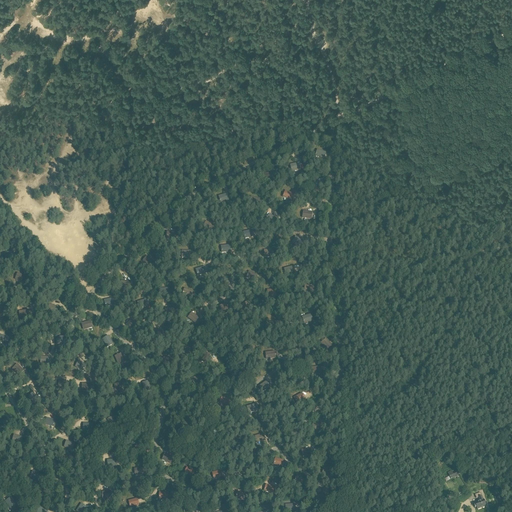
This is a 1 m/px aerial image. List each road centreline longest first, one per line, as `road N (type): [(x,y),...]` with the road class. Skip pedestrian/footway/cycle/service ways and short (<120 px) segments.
road 1 (track): [(339,117),(511,31)]
road 2 (track): [(511,432),(430,453),(341,495)]
road 3 (track): [(344,377),(445,258)]
road 4 (track): [(310,0),(339,117)]
